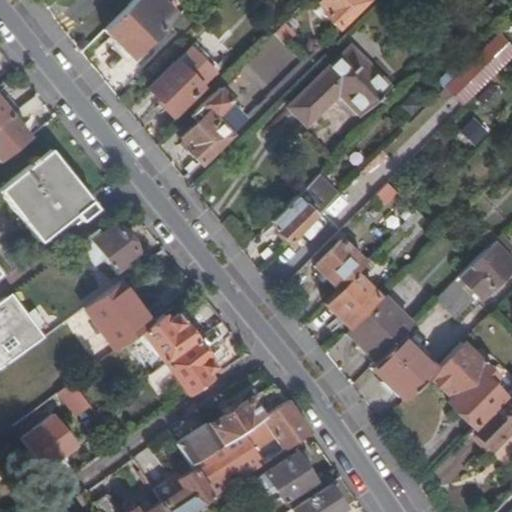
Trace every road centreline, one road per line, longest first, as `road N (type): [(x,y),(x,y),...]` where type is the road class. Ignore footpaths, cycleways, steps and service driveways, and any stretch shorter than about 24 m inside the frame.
road 1 (residential): [(4,0),(137,178),(274,341)]
road 2 (residential): [(274,341),(26,511)]
road 3 (residential): [(274,341),(341,414),(407,511)]
